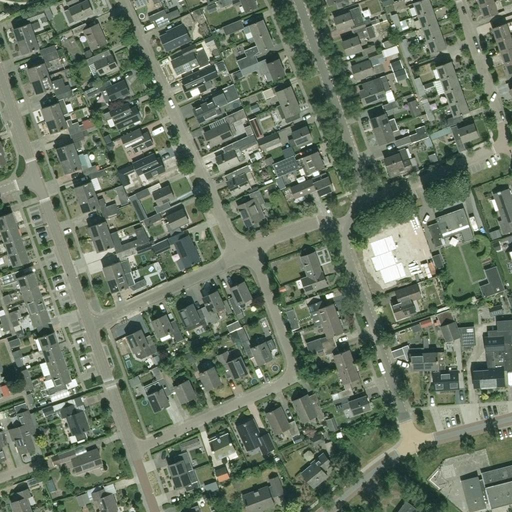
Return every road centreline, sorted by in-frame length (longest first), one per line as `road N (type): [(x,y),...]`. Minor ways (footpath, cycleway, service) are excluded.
road 1 (residential): [(132,451),(292,376),(251,249)]
road 2 (residential): [(237,256),(120,0)]
road 3 (tertiary): [(414,443),(346,255),(346,231)]
road 4 (tertiary): [(359,197),(362,178),(298,0)]
road 5 (residential): [(90,327),(237,256)]
road 6 (residential): [(90,327),(35,177)]
road 7 (residential): [(359,197),(387,194),(506,144)]
road 8 (residential): [(506,144),(455,0)]
road 9 (residential): [(132,451),(90,327)]
